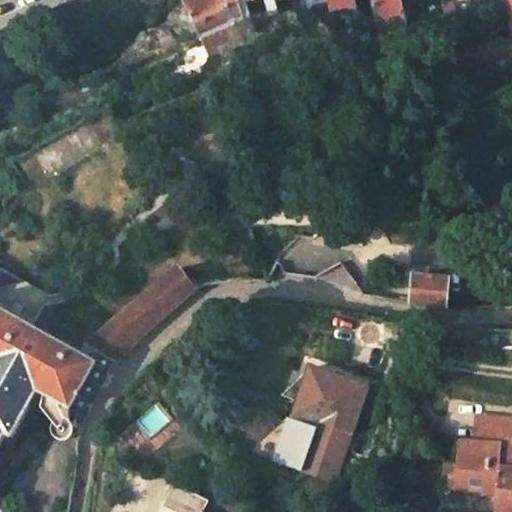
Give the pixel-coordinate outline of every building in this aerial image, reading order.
[(201,42),(247,22),(243,7),(262,1),(267,16),(274,13),(271,0),(183,0),(200,40),(201,42)] [(332,9),(330,0),(271,0),(274,13),(332,9)] [(330,0),(332,9),(333,13),(373,10),(371,0),(330,0)] [(385,52),(411,37),(398,0),(371,0),(373,10),(379,29),(385,52)] [(463,57),(511,43),(511,25),(508,0),(442,0),(446,18),(463,57)] [(247,22),(267,16),(262,1),(243,7),(247,22)] [(0,310),(32,328),(50,296),(15,276),(0,268),(0,310)] [(128,311),(89,345),(98,351),(116,362),(147,330),(189,295),(197,289),(179,269),(128,311)] [(411,303),(446,307),(446,301),(447,295),(448,280),(414,277),(411,303)] [(0,310),(0,370),(38,391),(70,409),(93,362),(81,355),(32,328),(0,310)] [(93,362),(70,409),(89,420),(116,362),(98,351),(89,345),(87,344),(86,346),(81,355),(93,362)] [(366,388),(310,368),(299,399),(295,410),(293,416),(317,425),(313,434),(300,470),(333,482),(345,448),(349,436),(366,388)] [(0,446),(7,435),(11,438),(29,407),(38,391),(0,370),(0,446)] [(511,419),(476,416),(473,442),(458,440),(456,466),(454,489),(495,493),(494,508),(506,509),(511,509),(511,419)] [(200,511),(207,501),(175,485),(164,506),(176,511),(200,511)]
